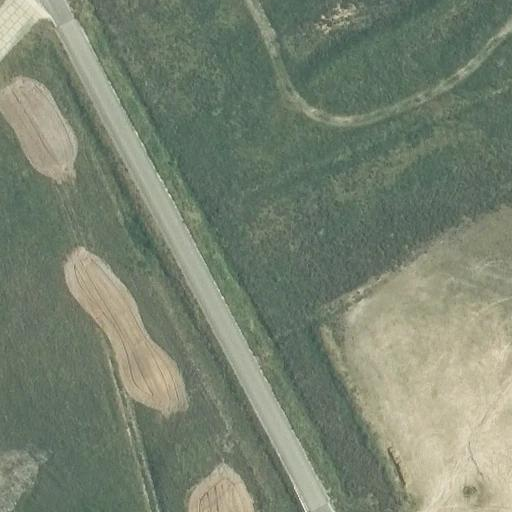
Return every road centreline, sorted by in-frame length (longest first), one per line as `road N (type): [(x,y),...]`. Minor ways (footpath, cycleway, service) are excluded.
road 1 (unclassified): [(321,511),(53,0)]
road 2 (track): [(0,77),(78,237),(153,511)]
road 3 (track): [(250,0),(301,109),(342,126),(440,94),(511,26)]
